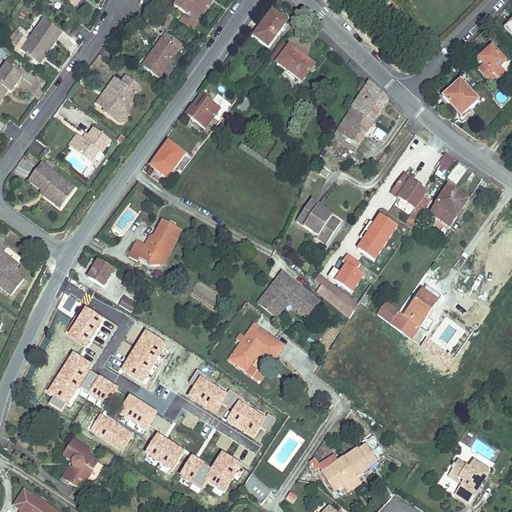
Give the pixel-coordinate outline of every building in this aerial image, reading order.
[(188,0),(187,0),(179,0),(174,7),(186,15),(198,24),(213,2),(211,1),(211,0),(188,0)] [(268,47),(287,23),(272,12),(261,26),(263,28),(255,37),(268,47)] [(159,24),(166,30),(174,19),(167,14),(159,24)] [(181,23),(192,31),(198,24),(186,15),(181,23)] [(22,52),(37,63),(49,47),(51,49),(62,34),(44,21),(29,42),(23,37),(17,32),(10,42),(16,47),(17,48),(15,49),(21,54),(22,52)] [(255,37),(263,28),(261,26),(254,36),(255,37)] [(143,66),(159,78),(183,45),(167,33),(143,66)] [(277,64),(289,48),(283,44),(271,59),(277,64)] [(37,63),(40,65),(51,49),(49,47),(37,63)] [(507,73),(501,67),(506,62),(492,47),(479,60),(484,64),(479,69),(493,83),(498,78),(500,80),(507,73)] [(314,66),(289,48),(277,64),(302,82),(314,66)] [(7,65),(0,74),(0,102),(4,98),(3,94),(6,90),(8,92),(11,94),(23,77),(7,65)] [(127,112),(133,105),(131,103),(141,89),(126,78),(121,85),(115,80),(104,95),(106,96),(105,98),(103,97),(97,104),(106,110),(104,112),(119,123),(127,112)] [(479,101),(461,82),(443,98),(449,104),(452,102),(464,115),(479,101)] [(374,123),(389,101),(370,83),(352,109),(345,121),(365,134),(374,123)] [(220,110),(226,103),(217,96),(212,103),(220,110)] [(197,110),(206,98),(204,97),(195,108),(197,110)] [(205,130),(221,110),(220,110),(212,103),(206,98),(197,110),(195,108),(188,117),(205,130)] [(252,104),(243,98),(236,108),(245,115),(252,104)] [(464,115),(452,102),(449,104),(461,118),(464,115)] [(120,124),(128,121),(129,113),(127,112),(119,123),(120,124)] [(358,146),(365,134),(345,121),(337,132),(342,136),(342,135),(358,146)] [(83,140),(74,151),(92,164),(100,153),(102,155),(111,142),(94,129),(89,136),(85,141),(83,140)] [(358,146),(342,135),(342,136),(338,142),(353,153),(358,146)] [(78,136),(69,147),(74,151),(83,140),(78,136)] [(164,156),(171,146),(169,143),(161,154),(164,156)] [(283,172),(267,161),(243,146),(241,144),(239,148),(281,176),(283,172)] [(167,178),(185,155),(171,146),(164,156),(161,154),(151,166),(167,178)] [(416,163),(426,171),(438,153),(428,146),(416,163)] [(444,176),(455,160),(446,154),(435,169),(444,176)] [(457,184),(468,169),(459,163),(448,178),(457,184)] [(66,183),(42,165),(29,182),(42,191),(46,194),(44,197),(61,209),(68,199),(59,192),(66,183)] [(424,197),(426,194),(419,189),(411,184),(412,181),(405,176),(392,194),(415,210),(417,211),(412,218),(417,221),(431,201),(424,197)] [(75,189),(66,183),(59,192),(68,199),(75,189)] [(450,228),(468,202),(454,193),(453,194),(447,190),(437,205),(431,202),(423,213),(429,217),(430,215),(450,228)] [(330,240),(341,224),(332,217),(318,208),(320,205),(312,200),(297,223),(318,237),(319,237),(321,234),(330,240)] [(334,215),(320,205),(318,208),(332,217),(334,215)] [(376,216),(369,230),(399,247),(406,233),(376,216)] [(172,251),(182,232),(163,221),(154,238),(155,238),(151,245),(146,247),(138,242),(129,258),(138,263),(140,259),(143,254),(149,257),(150,264),(150,267),(160,266),(160,261),(167,248),(172,251)] [(367,231),(358,244),(386,264),(396,250),(367,231)] [(326,246),(330,240),(321,234),(319,237),(318,237),(317,239),(326,246)] [(151,245),(155,238),(154,238),(151,239),(146,247),(151,245)] [(0,287),(11,296),(24,279),(14,271),(19,265),(4,253),(7,248),(0,242),(0,287)] [(357,246),(344,261),(372,284),(385,268),(357,246)] [(163,266),(172,251),(167,248),(160,261),(160,266),(163,266)] [(149,257),(143,254),(140,259),(150,264),(149,257)] [(104,288),(114,272),(98,263),(89,279),(104,288)] [(319,303),(300,287),(297,291),(291,285),(293,282),(283,274),(259,304),(277,318),(288,304),(299,312),(305,305),(313,311),(319,303)] [(323,287),(327,282),(319,275),(315,280),(315,281),(322,286),(323,287)] [(297,291),(300,287),(293,282),(291,285),(297,291)] [(343,294),(327,282),(323,287),(338,300),(343,294)] [(323,287),(322,286),(317,292),(350,319),(354,312),(338,300),(323,287)] [(420,327),(426,318),(430,313),(437,303),(422,292),(405,317),(399,313),(390,325),(397,330),(411,340),(413,338),(420,327)] [(358,307),(343,294),(338,300),(354,312),(358,307)] [(365,306),(369,301),(364,297),(361,303),(365,306)] [(136,306),(124,298),(119,306),(131,314),(136,306)] [(390,325),(399,313),(386,303),(377,315),(384,320),(390,325)] [(307,319),(313,311),(305,305),(299,312),(307,319)] [(110,357),(121,335),(93,321),(88,331),(91,332),(85,343),(110,357)] [(283,347),(254,327),(246,339),(242,345),(230,360),(238,366),(246,372),(250,366),(256,358),(255,357),(255,356),(255,355),(257,353),(259,354),(271,363),(283,347)] [(85,343),(91,332),(88,331),(83,342),(85,343)] [(242,345),(246,339),(241,335),(237,341),(242,345)] [(422,345),(413,338),(411,340),(421,347),(422,345)] [(158,365),(162,357),(141,346),(137,354),(158,365)] [(64,361),(68,354),(63,351),(59,359),(64,361)] [(177,377),(183,367),(175,362),(170,372),(177,377)] [(264,377),(250,366),(246,372),(238,366),(237,368),(245,374),(259,384),(264,377)] [(356,477),(369,468),(368,467),(376,462),(386,455),(374,436),(364,443),(366,447),(358,452),(357,450),(338,463),(324,473),(323,473),(335,491),(344,485),(356,477)] [(85,484),(98,463),(87,456),(90,452),(74,442),(64,456),(73,462),(73,464),(73,466),(74,468),(72,472),(66,481),(78,488),(81,483),(84,485),(85,484)] [(338,463),(334,456),(320,466),(324,473),(338,463)] [(320,468),(315,460),(310,463),(315,472),(320,468)] [(469,504),(490,472),(474,461),(469,469),(458,462),(456,466),(454,465),(452,468),(453,469),(451,473),(459,478),(464,481),(463,483),(461,485),(455,495),(469,504)] [(91,488),(104,468),(98,463),(85,484),(91,488)] [(66,481),(72,472),(69,470),(64,479),(66,481)] [(459,478),(451,473),(448,477),(457,482),(461,485),(463,483),(458,480),(459,478)] [(261,506),(272,493),(252,476),(243,490),(261,506)] [(360,484),(356,477),(344,485),(348,491),(360,484)] [(57,511),(25,491),(14,507),(21,511),(22,511),(57,511)]
